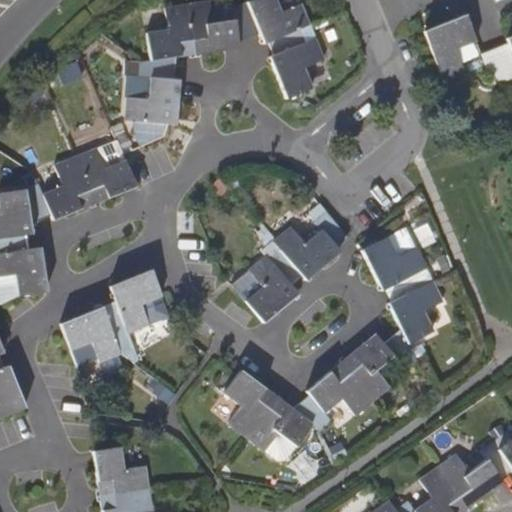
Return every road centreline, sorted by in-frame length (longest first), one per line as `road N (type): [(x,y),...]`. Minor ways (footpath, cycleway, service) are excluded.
road 1 (residential): [(58,453),(29,376),(35,336),(52,306),(75,288),(156,242)]
road 2 (residential): [(264,352),(287,374),(301,374),(361,319),(357,290),(330,280),(273,335)]
road 3 (residential): [(302,147),(343,195),(411,137),(388,66)]
road 4 (residential): [(156,242),(166,210),(201,163),(233,148),(302,147)]
road 5 (residential): [(156,242),(183,287),(228,332),(264,352)]
